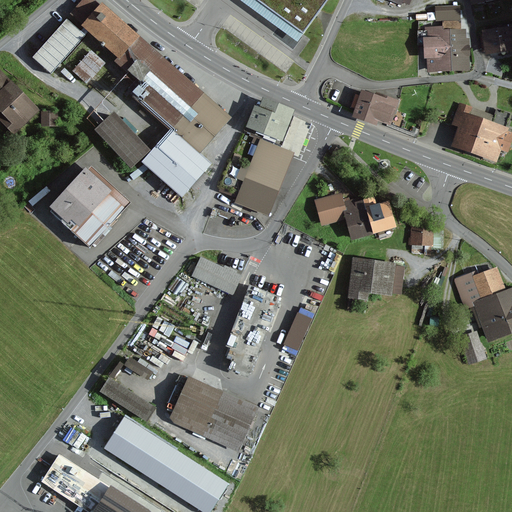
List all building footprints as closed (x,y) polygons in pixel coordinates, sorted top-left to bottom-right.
[(87,0),(83,0),(71,14),(89,30),(103,42),(101,45),(104,48),(106,45),(119,56),(116,60),(140,81),(130,92),(172,128),(142,162),(182,197),(211,164),(199,153),(230,119),(102,6),(98,10),(87,0)] [(256,0),(303,34),(327,0),(256,0)] [(436,8),(436,20),(460,19),(459,7),(436,8)] [(32,58),(51,74),(89,30),(85,27),(81,32),(66,19),(32,58)] [(459,22),(443,22),(443,25),(445,69),(468,68),(468,47),(465,47),(464,31),(459,31),(459,22)] [(481,34),(483,52),(511,48),(509,37),(511,36),(511,25),(500,27),(500,31),(481,34)] [(427,44),(429,69),(445,69),(442,30),(418,32),(418,44),(427,44)] [(91,52),(75,71),(87,82),(104,63),(91,52)] [(0,106),(10,117),(4,122),(13,132),(35,111),(0,74),(0,106)] [(375,121),(376,117),(388,121),(395,103),(377,97),(376,99),(363,95),(356,115),(375,121)] [(276,139),(278,140),(289,114),(265,104),(261,113),(255,110),(246,128),(250,129),(249,132),(258,136),(256,140),(261,142),(273,146),(276,139)] [(505,149),(510,134),(506,133),(507,130),(504,129),(509,114),(497,110),(492,124),(466,115),(468,108),(461,106),(454,123),(462,125),(455,144),(494,158),(498,147),(505,149)] [(43,113),(43,124),(56,124),(56,113),(43,113)] [(97,130),(132,167),(147,152),(113,115),(97,130)] [(271,190),(286,152),(273,146),(261,142),(250,168),(229,161),(221,185),(242,193),(243,195),(270,206),(276,192),(271,190)] [(86,172),(50,212),(90,248),(125,208),(86,172)] [(364,211),(366,210),(363,202),(360,202),(359,199),(342,205),(339,195),(318,201),(324,223),(349,216),(354,236),(374,231),(371,218),(366,219),(364,211)] [(372,199),(363,202),(366,210),(364,211),(366,219),(371,218),(374,231),(392,225),(385,204),(375,207),(372,199)] [(413,224),(412,243),(425,244),(425,250),(431,250),(431,248),(439,249),(440,230),(423,230),(423,225),(413,224)] [(201,258),(192,275),(233,294),(241,277),(201,258)] [(365,296),(366,289),(389,292),(392,266),(355,261),(351,295),(365,296)] [(482,318),(511,307),(505,291),(503,292),(495,271),(474,279),(473,275),(457,281),(466,307),(476,303),(481,318),(482,318)] [(249,375),(279,297),(249,286),(226,346),(231,348),(227,358),(235,360),(232,368),(249,375)] [(511,329),(511,307),(482,318),(486,329),(481,330),(484,339),(489,337),(490,339),(511,329)] [(298,351),(311,320),(298,315),(285,346),(298,351)] [(463,338),(470,361),(483,357),(476,334),(463,338)] [(153,374),(129,359),(125,366),(149,381),(153,374)] [(156,409),(109,379),(100,393),(147,423),(156,409)] [(255,409),(191,380),(173,419),(237,448),(255,409)] [(211,511),(229,484),(124,416),(104,448),(203,511),(211,511)] [(147,511),(112,489),(97,511),(147,511)]
